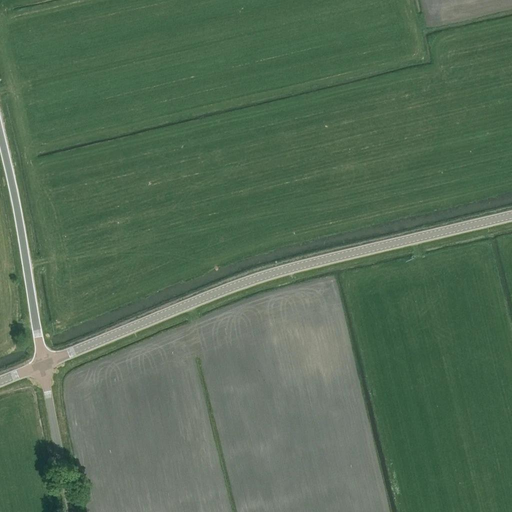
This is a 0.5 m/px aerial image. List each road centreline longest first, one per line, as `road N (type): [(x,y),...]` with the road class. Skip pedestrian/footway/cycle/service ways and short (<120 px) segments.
road 1 (tertiary): [(41,365),(260,276),(511,215)]
road 2 (unclassified): [(41,365),(0,138)]
road 3 (unclassified): [(74,511),(41,365)]
